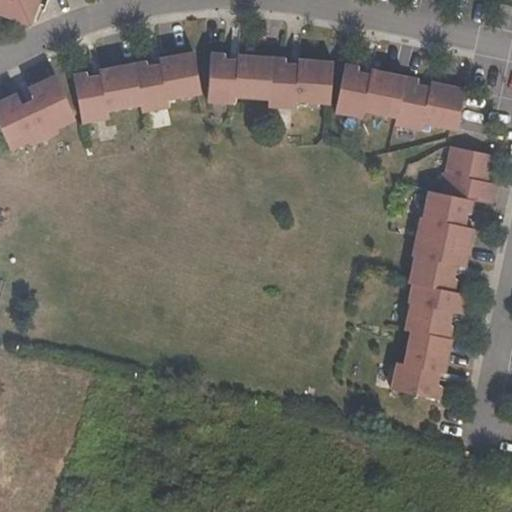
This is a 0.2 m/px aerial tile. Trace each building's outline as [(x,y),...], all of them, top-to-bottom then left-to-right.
[(0,0),(0,13),(29,24),(35,8),(43,10),(46,0),(0,0)] [(71,75),(81,123),(108,118),(107,111),(139,104),(141,112),(168,107),(167,100),(201,93),(193,52),(158,58),(159,66),(146,68),(145,61),(98,70),(99,77),(86,80),(85,72),(71,75)] [(284,66),(285,58),(237,54),(236,62),(223,61),(223,53),(210,53),(206,102),(234,104),(235,97),(267,99),(267,106),(294,109),(295,102),(329,104),(333,62),(297,59),(297,67),(284,66)] [(344,64),(334,112),(361,118),(363,111),(396,118),(394,125),(421,131),(423,123),(456,131),(465,89),(431,82),(429,90),(416,87),(418,80),(371,69),(369,77),(356,75),(358,67),(344,64)] [(15,93),(0,99),(0,129),(9,150),(29,141),(30,144),(57,132),(55,128),(74,119),(53,75),(27,87),(37,108),(25,114),(15,93)] [(492,170),(495,156),(450,146),(441,194),(428,191),(408,284),(413,285),(404,331),(409,332),(403,365),(396,363),(390,390),(438,401),(441,387),(434,385),(436,373),(444,374),(451,340),(449,339),(451,327),(444,325),(447,312),(460,314),(465,294),(453,292),(456,280),(448,278),(451,265),(465,268),(473,229),(459,227),(462,213),(470,214),(472,201),(491,205),(496,185),(482,182),(485,168),(492,170)]
